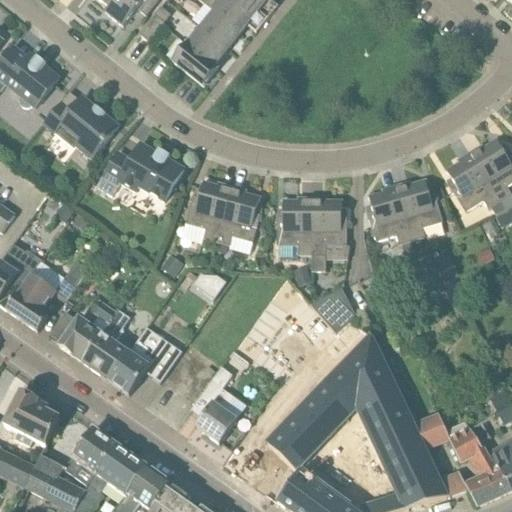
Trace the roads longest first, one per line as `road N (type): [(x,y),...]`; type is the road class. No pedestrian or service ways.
road 1 (residential): [(511,69),(434,136),(378,158),(284,162),(184,134),(17,0)]
road 2 (tertiary): [(245,511),(0,340)]
